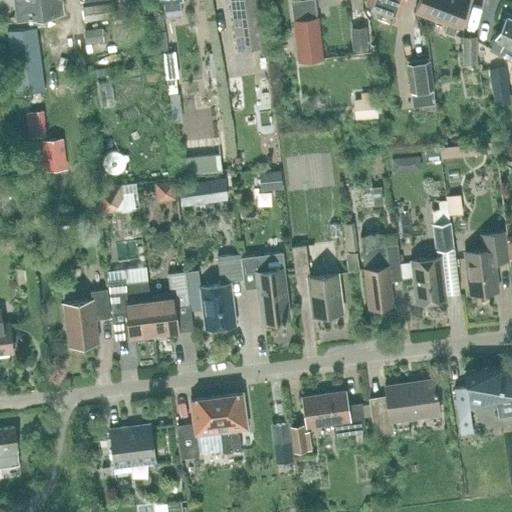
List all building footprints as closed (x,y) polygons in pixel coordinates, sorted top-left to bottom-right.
[(19,11),(20,20),(63,14),(61,0),(57,0),(54,0),(25,0),(26,9),(19,11)] [(257,0),(230,0),(237,49),(263,46),(257,0)] [(367,0),(367,2),(399,14),(404,0),(367,0)] [(436,20),(443,0),(419,0),(414,12),(436,20)] [(458,29),(468,0),(443,0),(436,20),(446,24),(444,31),(454,35),(456,28),(458,29)] [(103,4),(84,7),(89,43),(108,41),(103,4)] [(511,18),(507,16),(490,50),(511,61),(511,18)] [(291,21),(294,53),(294,61),(319,59),(315,19),(291,21)] [(368,50),(366,26),(350,27),(352,51),(368,50)] [(45,90),(37,27),(8,30),(18,95),(45,90)] [(477,64),(477,37),(463,36),(463,64),(477,64)] [(45,65),(50,74),(65,65),(60,56),(45,65)] [(430,60),(406,64),(410,94),(411,93),(433,90),(434,90),(430,60)] [(505,67),(489,69),(492,88),(508,86),(505,67)] [(174,71),(164,72),(166,95),(176,94),(174,71)] [(378,117),(376,91),(361,93),(361,99),(354,99),(355,119),(378,117)] [(40,110),(25,112),(28,138),(43,136),(40,110)] [(178,111),(170,111),(171,122),(179,122),(178,111)] [(218,135),(178,139),(179,158),(181,175),(221,171),(220,154),(218,135)] [(495,141),(462,145),(464,155),(496,151),(495,141)] [(63,146),(42,148),(44,170),(65,168),(63,146)] [(452,146),(441,148),(442,157),(453,156),(452,146)] [(438,148),(427,150),(428,161),(440,160),(438,148)] [(421,170),(419,156),(406,157),(406,165),(413,171),(421,170)] [(346,157),(338,158),(340,167),(348,166),(346,157)] [(280,170),(259,172),(261,191),(283,189),(280,170)] [(224,177),(212,179),(215,201),(227,199),(224,177)] [(156,181),(158,198),(175,196),(172,178),(156,181)] [(397,210),(426,207),(423,179),(394,182),(397,210)] [(191,182),(179,184),(181,205),(194,203),(191,182)] [(123,197),(121,184),(95,187),(98,213),(112,212),(123,197)] [(381,187),(372,188),(374,205),(383,204),(381,187)] [(123,200),(126,225),(143,223),(140,198),(123,200)] [(40,215),(28,217),(29,226),(41,225),(40,215)] [(451,221),(432,223),(435,250),(454,248),(451,221)] [(356,250),(355,235),(353,223),(343,224),(345,236),(346,251),(356,250)] [(38,232),(28,233),(29,244),(39,243),(38,232)] [(470,293),(498,290),(494,261),(507,259),(504,232),(482,234),(484,249),(465,251),(470,293)] [(295,274),(309,272),(306,244),(291,246),(295,274)] [(402,280),(402,279),(400,263),(397,244),(385,245),(387,265),(364,268),(369,308),(394,305),(390,281),(402,280)] [(356,252),(345,253),(347,271),(358,270),(356,252)] [(241,257),(241,256),(240,253),(217,256),(221,284),(201,286),(206,328),(235,324),(230,280),(243,278),(240,257),(241,257)] [(245,289),(256,287),(257,287),(262,321),(290,317),(283,268),(268,270),(266,257),(255,259),(255,255),(241,257),(240,257),(243,278),(244,278),(245,289)] [(416,302),(446,298),(441,257),(411,260),(411,262),(413,278),(416,302)] [(190,303),(186,271),(168,273),(171,294),(150,297),(154,334),(178,331),(175,304),(190,303)] [(343,311),(338,273),(307,277),(312,315),(343,311)] [(126,283),(126,278),(108,280),(112,312),(127,310),(130,337),(154,334),(150,297),(148,280),(126,283)] [(96,318),(111,317),(107,288),(91,290),(92,299),(63,303),(69,345),(99,341),(96,318)] [(14,340),(12,340),(9,322),(2,323),(0,309),(0,308),(0,353),(13,352),(12,343),(15,343),(14,340)] [(511,373),(510,360),(461,367),(464,385),(453,387),(460,433),(471,431),(467,403),(494,399),(497,415),(511,413),(511,373)] [(409,382),(385,385),(387,397),(381,397),(381,400),(371,401),(371,398),(369,398),(375,435),(393,433),(391,421),(440,414),(435,382),(409,385),(409,382)] [(361,403),(347,405),(345,391),(303,397),(307,425),(334,421),(336,435),(365,431),(361,403)] [(191,399),(194,422),(176,424),(181,458),(199,455),(196,434),(221,431),(224,452),(242,449),(240,433),(238,433),(237,429),(248,427),(243,392),(191,399)] [(395,439),(447,436),(446,423),(394,425),(395,439)] [(110,428),(109,428),(113,468),(114,473),(131,470),(130,466),(156,462),(151,424),(150,424),(151,428),(128,430),(128,426),(110,428)] [(288,438),(286,424),(274,426),(276,440),(288,438)] [(307,451),(303,424),(290,426),(293,452),(307,451)] [(46,440),(47,427),(38,425),(36,438),(46,440)] [(0,463),(19,462),(14,427),(0,429),(0,463)] [(380,468),(393,466),(391,451),(378,454),(380,468)] [(121,495),(165,488),(162,469),(117,477),(121,495)] [(182,511),(181,500),(166,502),(167,511),(182,511)]
